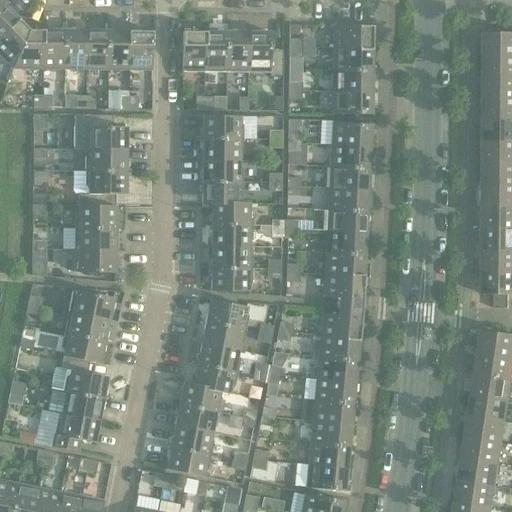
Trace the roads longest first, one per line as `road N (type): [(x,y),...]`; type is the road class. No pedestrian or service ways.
road 1 (residential): [(115,511),(157,294),(168,0)]
road 2 (tertiary): [(398,511),(422,314),(428,0)]
